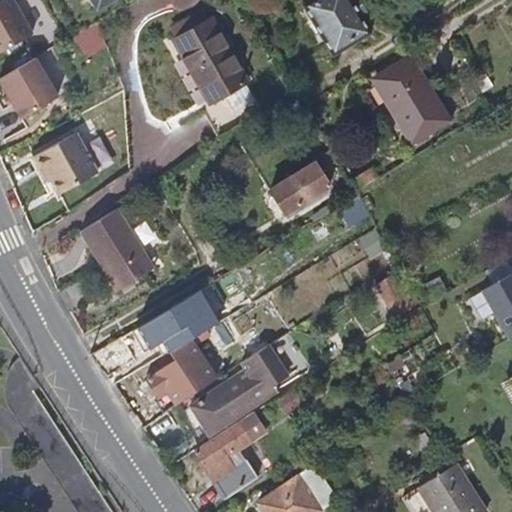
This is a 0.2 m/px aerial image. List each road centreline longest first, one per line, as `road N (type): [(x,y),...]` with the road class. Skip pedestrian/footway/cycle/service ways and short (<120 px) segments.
road 1 (residential): [(6,256),(131,181),(143,136),(119,49),(133,10),(156,0)]
road 2 (residential): [(159,511),(87,411),(6,256)]
